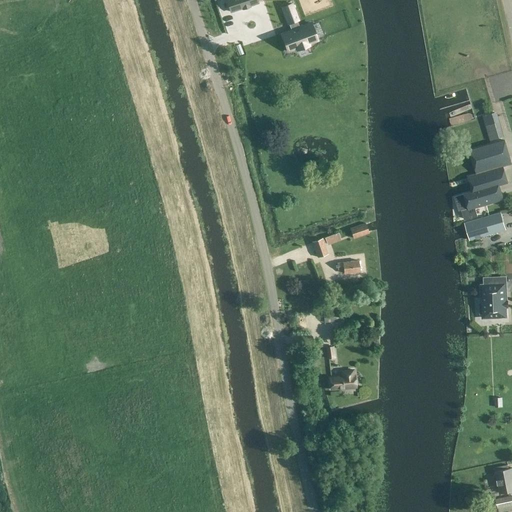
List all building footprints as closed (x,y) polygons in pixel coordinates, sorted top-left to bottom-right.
[(226,0),(230,10),(256,0),(226,0)] [(296,21),(297,20),(291,3),(282,7),(288,24),(290,23),(293,30),(281,34),(287,51),(296,48),(297,50),(308,46),(308,43),(317,40),(311,23),(298,28),(296,21)] [(502,137),(497,121),(486,125),(490,140),(502,137)] [(476,174),(467,176),(472,191),(463,194),(458,196),(460,204),(466,203),(467,208),(460,210),(463,220),(477,216),(475,207),(503,199),(499,184),(507,182),(503,166),(511,163),(505,140),(469,150),(476,174)] [(500,213),(464,223),(469,240),(505,229),(500,213)] [(365,222),(349,227),(353,238),(369,233),(365,222)] [(325,237),(326,242),(327,242),(339,237),(338,232),(325,237)] [(328,254),(324,243),(326,242),(325,237),(322,238),(312,242),(317,258),(328,254)] [(480,241),(467,242),(468,254),(481,252),(480,241)] [(358,260),(336,263),(337,269),(343,269),(344,273),(360,271),(358,260)] [(505,317),(504,284),(481,285),(482,303),(479,303),(479,314),(492,314),(492,317),(505,317)] [(324,323),(340,321),(338,310),(323,312),(324,323)] [(335,358),(334,346),(326,347),(327,358),(335,358)] [(342,376),(329,378),(331,389),(355,386),(353,370),(341,371),(342,376)] [(511,467),(495,471),(500,493),(511,490),(511,467)] [(497,508),(511,505),(511,494),(495,499),(497,508)]
